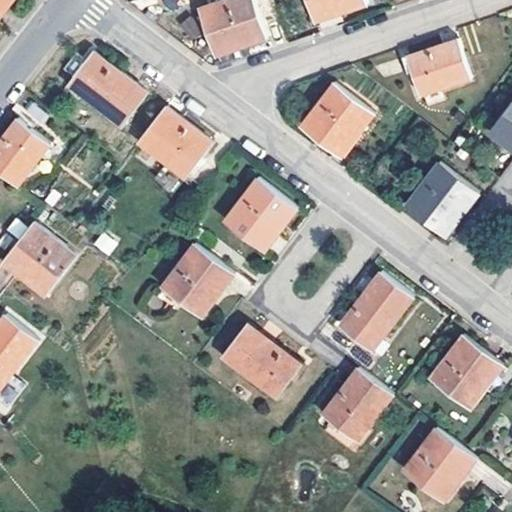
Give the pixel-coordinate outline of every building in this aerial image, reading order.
[(4,0),(0,6),(0,16),(2,18),(11,6),(15,0),(4,0)] [(264,0),(213,0),(208,2),(221,40),(252,30),(254,38),(275,31),(264,0)] [(317,0),(323,15),(339,9),(336,1),(339,0),(351,0),(353,4),(366,0),(317,0)] [(339,9),(353,4),(351,0),(339,0),(336,1),(339,9)] [(221,40),(224,48),(254,38),(252,30),(221,40)] [(466,34),(415,51),(420,65),(429,89),(480,72),(466,34)] [(102,46),(77,78),(131,120),(156,88),(102,46)] [(413,67),(420,65),(415,51),(409,54),(413,67)] [(343,76),(309,121),(343,146),(361,122),(368,128),(384,106),(343,76)] [(174,100),(146,136),(174,157),(194,172),(210,152),(222,138),(174,100)] [(511,109),(499,126),(511,135),(511,109)] [(26,113),(0,147),(0,162),(25,182),(58,138),(26,113)] [(361,122),(343,146),(351,151),(368,128),(361,122)] [(448,155),(415,200),(448,225),(466,200),(473,205),(488,186),(448,155)] [(179,191),(194,172),(174,157),(159,176),(179,191)] [(267,171),(234,214),(267,240),(286,214),(289,217),(293,219),(307,201),(267,171)] [(448,225),(454,229),(473,205),(466,200),(448,225)] [(267,240),(273,244),(293,219),(289,217),(286,214),(267,240)] [(41,218),(16,251),(39,269),(34,276),(53,291),(84,251),(41,218)] [(94,245),(109,255),(119,241),(104,230),(94,245)] [(203,238),(170,281),(210,311),(225,292),(217,287),(236,263),(203,238)] [(10,258),(34,276),(39,269),(16,251),(10,258)] [(217,287),(225,292),(243,268),(236,263),(217,287)] [(352,314),(348,320),(381,345),(422,291),(389,266),(352,314)] [(13,310),(0,326),(0,388),(3,390),(46,337),(13,310)] [(257,318),(232,350),(286,391),(299,374),(310,359),(257,318)] [(468,330),(433,374),(474,405),(507,360),(468,330)] [(368,362),(332,410),(366,436),(403,389),(368,362)] [(446,422),(412,466),(453,496),(469,476),(462,471),(480,448),(446,422)]
